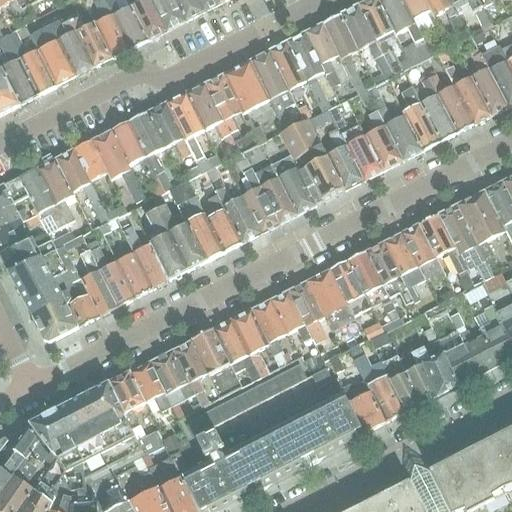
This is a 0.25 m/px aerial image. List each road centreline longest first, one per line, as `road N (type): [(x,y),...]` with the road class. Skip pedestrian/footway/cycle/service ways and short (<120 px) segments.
road 1 (residential): [(31,384),(511,138)]
road 2 (residential): [(0,144),(121,81),(164,86),(333,0)]
road 3 (tertiary): [(301,511),(511,406)]
